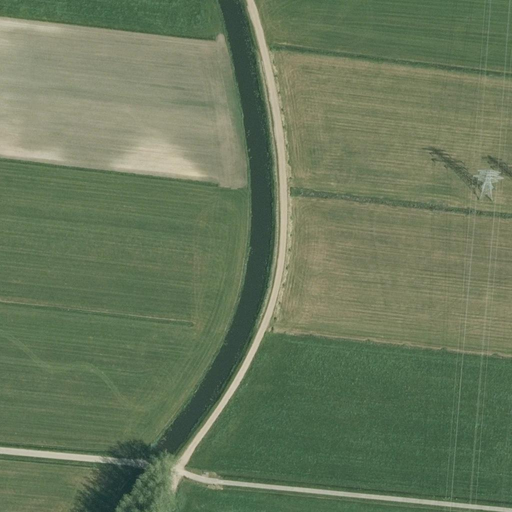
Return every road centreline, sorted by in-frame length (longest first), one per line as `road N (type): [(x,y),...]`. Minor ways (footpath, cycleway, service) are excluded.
road 1 (track): [(245,0),(269,86),(280,269),(264,325),(227,400),(178,465),(162,511)]
road 2 (unclassified): [(0,451),(159,465),(220,482)]
